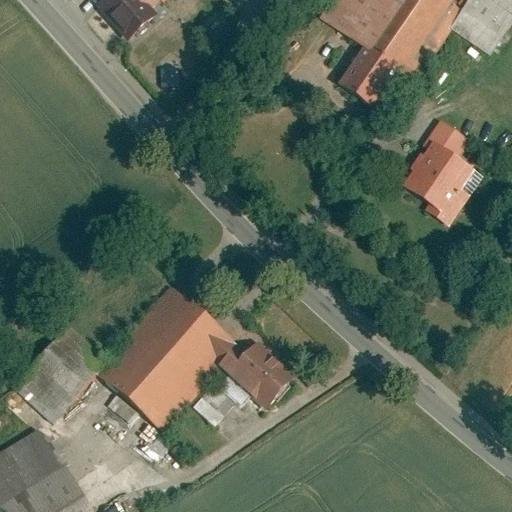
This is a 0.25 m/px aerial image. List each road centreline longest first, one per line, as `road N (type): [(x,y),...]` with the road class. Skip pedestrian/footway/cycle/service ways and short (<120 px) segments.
road 1 (tertiary): [(511,461),(336,317),(31,0)]
road 2 (track): [(263,0),(162,144)]
